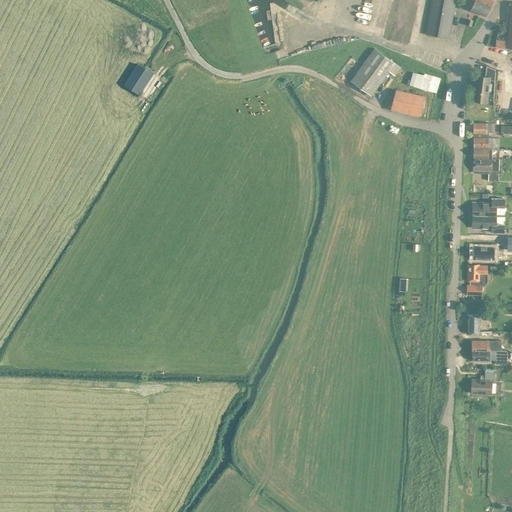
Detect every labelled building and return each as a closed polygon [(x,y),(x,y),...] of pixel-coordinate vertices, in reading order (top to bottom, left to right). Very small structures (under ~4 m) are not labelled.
[(408,36),(415,0),(389,0),(383,31),(408,36)] [(454,0),(431,0),(426,31),(448,35),(454,0)] [(491,3),(482,0),(473,0),(470,7),(486,14),(491,3)] [(355,18),(381,23),(385,4),(370,1),(368,8),(357,5),(355,18)] [(374,46),(362,62),(350,78),(370,93),(388,69),(394,73),(400,65),(374,46)] [(495,67),(486,63),(484,74),(476,73),(473,97),(486,99),(489,77),(494,78),(495,67)] [(152,75),(137,65),(123,85),(139,95),(152,75)] [(409,82),(436,90),(440,76),(424,71),(423,73),(413,70),(409,82)] [(395,87),(390,107),(419,114),(424,94),(395,87)] [(473,120),(473,123),(473,145),(488,145),(488,130),(486,130),(486,121),(473,120)] [(383,122),(381,127),(389,131),(387,134),(407,143),(410,136),(383,122)] [(473,145),(472,154),(487,155),(492,155),(492,146),(488,145),(473,145)] [(473,155),(472,167),(488,167),(488,178),(498,178),(498,168),(499,156),(492,155),(487,155),(472,154),(472,155),(473,155)] [(472,212),(495,213),(495,204),(504,204),(504,196),(491,196),(491,200),(472,200),(472,212)] [(495,213),(472,212),(472,225),(491,225),(491,229),(503,230),(503,221),(495,221),(495,213)] [(472,242),(487,241),(486,232),(471,233),(472,242)] [(472,244),(472,256),(494,256),(494,244),(472,244)] [(467,262),(467,278),(470,278),(470,283),(467,283),(467,291),(481,292),(481,283),(484,281),(486,278),(486,263),(478,263),(478,262),(467,262)] [(485,304),(482,304),(467,304),(468,312),(467,312),(468,331),(479,331),(479,312),(482,311),(485,311),(485,304)] [(471,338),(471,347),(501,347),(501,337),(471,338)] [(503,347),(501,347),(471,347),(471,358),(494,357),(494,361),(507,361),(506,348),(503,347)] [(480,377),(478,377),(471,376),(470,390),(490,392),(491,378),(494,378),(494,370),(493,370),(493,366),(485,365),(484,373),(480,372),(480,377)]
